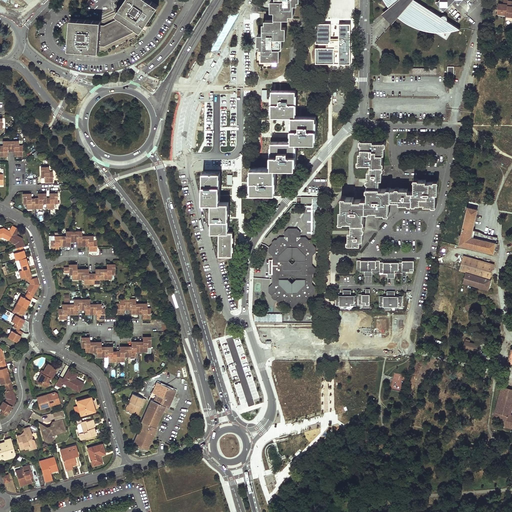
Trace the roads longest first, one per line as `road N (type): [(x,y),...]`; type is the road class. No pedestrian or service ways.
road 1 (residential): [(245,319),(227,313),(184,141),(196,87),(248,0)]
road 2 (secondary): [(112,161),(180,296),(214,443)]
road 3 (secondary): [(234,431),(150,146)]
road 4 (residential): [(356,121),(456,125),(416,287)]
road 5 (residential): [(356,121),(262,234),(250,260),(245,319)]
road 6 (residential): [(59,349),(100,377),(128,468)]
road 7 (residential): [(245,319),(271,401),(266,422),(244,442)]
road 8 (residential): [(0,502),(128,468)]
road 9 (secondary): [(153,105),(217,0)]
road 10 (residential): [(363,0),(356,121)]
